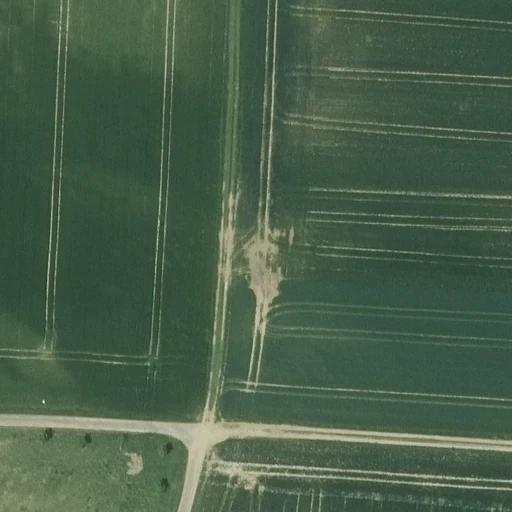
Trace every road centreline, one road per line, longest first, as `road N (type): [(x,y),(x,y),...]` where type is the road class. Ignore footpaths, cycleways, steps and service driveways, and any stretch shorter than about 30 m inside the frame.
road 1 (track): [(202,429),(511,447)]
road 2 (track): [(0,422),(202,429)]
